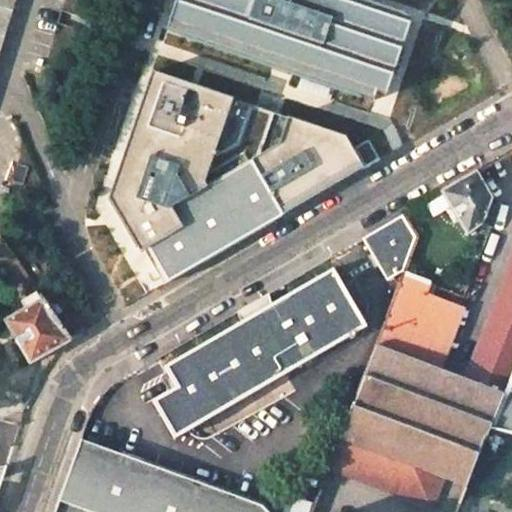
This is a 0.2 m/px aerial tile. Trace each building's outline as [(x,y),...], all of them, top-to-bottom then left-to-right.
[(433,11),(400,0),(172,0),(160,39),(397,118),(433,11)] [(294,141),(307,103),(161,54),(114,203),(131,233),(252,165),(294,141)] [(252,165),(282,216),(386,161),(392,138),(307,103),(294,141),(252,165)] [(252,165),(131,233),(162,285),(282,216),(252,165)] [(475,172),(441,193),(467,236),(482,224),(492,199),(475,172)] [(402,215),(362,239),(380,267),(387,281),(406,270),(417,241),(402,215)] [(511,263),(475,358),(511,371),(511,263)] [(243,323),(166,368),(178,388),(155,401),(175,437),(184,431),(349,336),(351,340),(354,338),(356,332),(359,318),(357,315),(332,271),(273,305),(243,323)] [(404,274),(376,346),(402,356),(425,296),(430,283),(404,274)] [(25,307),(3,320),(30,363),(69,340),(42,297),(41,296),(37,289),(25,296),(27,300),(23,303),(25,307)] [(425,296),(402,356),(438,369),(461,310),(425,296)] [(376,346),(340,439),(444,479),(466,487),(489,428),(511,373),(511,371),(475,358),(466,380),(438,369),(402,356),(376,346)] [(511,373),(489,428),(511,433),(511,373)] [(270,511),(264,504),(80,439),(55,511),(270,511)] [(340,439),(329,469),(432,508),(444,479),(340,439)]
